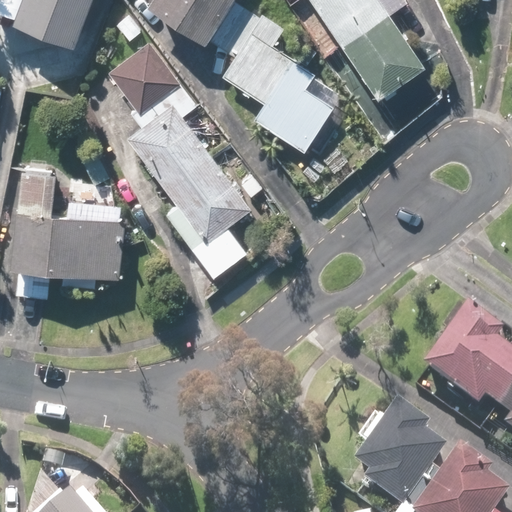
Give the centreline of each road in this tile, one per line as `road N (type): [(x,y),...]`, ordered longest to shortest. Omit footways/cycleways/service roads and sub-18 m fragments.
road 1 (residential): [(289,310),(312,270),(446,147),(463,144),(485,157),(492,173),(482,192),(361,296)]
road 2 (residential): [(0,377),(107,398),(167,393)]
road 3 (residential): [(167,393),(218,369),(289,310)]
